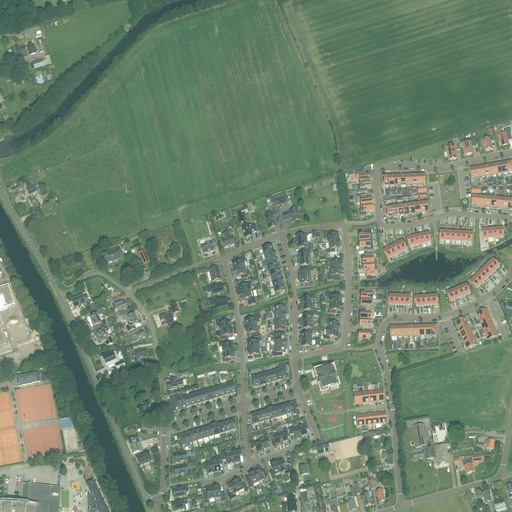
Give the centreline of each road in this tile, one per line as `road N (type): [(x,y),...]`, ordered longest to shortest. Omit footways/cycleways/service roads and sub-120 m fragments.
road 1 (unclassified): [(160,501),(144,494),(59,297)]
road 2 (residential): [(377,220),(379,168),(439,167),(511,151)]
road 3 (residential): [(401,506),(388,377),(377,345)]
road 4 (residential): [(243,404),(239,333),(222,259)]
road 5 (residential): [(164,427),(152,323),(128,292)]
road 6 (residential): [(377,220),(387,226),(460,213),(511,218)]
road 7 (unclassified): [(59,297),(0,188)]
road 8 (residential): [(280,234),(292,280),(293,355)]
